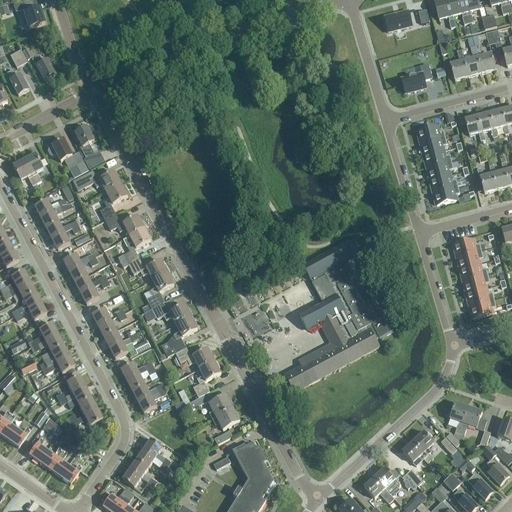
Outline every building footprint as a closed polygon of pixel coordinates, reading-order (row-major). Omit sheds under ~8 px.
[(36,12),(32,1),(32,0),(24,0),(16,2),(17,6),(13,7),(16,14),(23,12),(29,31),(46,26),(41,11),(36,12)] [(464,27),(469,26),(461,0),(457,0),(448,2),(453,19),(463,16),(464,20),(462,20),(464,27)] [(461,0),(469,26),(473,25),(471,18),(470,18),(469,15),(479,12),(476,0),(461,0)] [(503,17),(507,16),(502,0),(488,0),(491,9),(501,6),(502,10),(501,10),(503,17)] [(508,5),(511,3),(511,0),(502,0),(507,16),(511,15),(510,7),(509,8),(508,5)] [(455,30),(453,19),(448,2),(435,6),(439,23),(449,20),(450,23),(449,24),(451,31),(455,30)] [(421,26),(429,24),(426,12),(418,14),(421,26)] [(407,13),(383,19),(386,34),(411,28),(407,13)] [(488,19),(491,31),(497,29),(494,17),(488,19)] [(485,32),(491,31),(488,19),(482,20),(485,32)] [(439,46),(446,44),(442,32),(436,34),(439,46)] [(492,34),(495,46),(501,44),(498,33),(492,34)] [(489,47),(495,46),(492,34),(486,36),(489,47)] [(475,49),(482,76),(495,73),(491,56),(483,58),(480,48),(479,48),(477,38),(472,39),(475,49)] [(507,70),(511,68),(511,39),(509,40),(511,51),(502,53),(507,70)] [(446,44),(439,46),(442,57),(449,56),(446,44)] [(468,80),(482,76),(475,49),(470,50),(474,61),(465,63),(464,63),(468,80)] [(27,63),(33,59),(28,50),(22,53),(27,63)] [(17,70),(28,64),(21,52),(11,58),(17,70)] [(464,63),(465,63),(462,52),(457,54),(460,64),(450,67),(455,83),(468,80),(464,63)] [(42,64),(39,58),(32,62),(36,68),(45,84),(56,78),(48,61),(42,64)] [(421,75),(401,81),(405,97),(414,94),(418,93),(426,91),(424,83),(432,81),(428,67),(420,69),(421,75)] [(437,80),(446,78),(444,70),(435,72),(437,80)] [(18,98),(29,92),(21,77),(17,79),(13,73),(7,76),(11,82),(10,83),(18,98)] [(506,129),(508,128),(511,127),(511,109),(501,113),(506,129)] [(510,136),(508,128),(506,129),(501,113),(490,116),(494,132),(496,132),(503,130),(505,138),(510,136)] [(498,140),(496,132),(494,132),(490,116),(477,119),(482,135),(483,135),(491,133),(493,141),(498,140)] [(485,143),(483,135),(482,135),(477,119),(465,122),(469,138),(479,136),(481,144),(485,143)] [(418,134),(420,143),(422,143),(423,146),(445,140),(443,134),(439,135),(437,129),(418,134)] [(94,156),(89,147),(94,144),(87,130),(75,136),(82,150),(81,151),(86,160),(90,158),(94,156)] [(422,150),(424,159),(444,154),(442,149),(447,147),(445,140),(423,146),(424,150),(422,150)] [(77,167),(64,142),(52,148),(53,149),(49,151),(48,154),(50,157),(53,158),(57,156),(61,164),(65,162),(73,179),(66,182),(67,185),(74,181),(74,180),(89,173),(84,163),(77,167)] [(90,158),(86,160),(84,162),(85,164),(89,171),(101,165),(105,163),(100,153),(94,156),(90,158)] [(426,168),(428,167),(429,171),(452,165),(450,158),(445,159),(444,154),(424,159),(426,168)] [(25,162),(37,186),(41,184),(37,175),(44,171),(36,157),(25,162)] [(33,188),(37,186),(25,162),(13,169),(21,183),(28,179),(33,188)] [(511,170),(508,172),(506,164),(501,165),(504,173),(505,173),(509,189),(511,188),(511,170)] [(453,172),(452,165),(429,171),(430,174),(428,175),(430,183),(450,178),(449,173),(453,172)] [(505,173),(504,173),(496,175),(494,167),(489,169),(491,176),(492,176),(497,193),(509,189),(505,173)] [(492,176),(491,176),(484,178),(481,171),(477,172),(479,180),(480,180),(484,196),(497,193),(492,176)] [(107,195),(123,186),(119,179),(117,179),(115,174),(98,183),(93,173),(73,184),(78,194),(95,185),(97,190),(103,187),(107,195)] [(451,184),(450,178),(430,183),(433,192),(434,192),(435,195),(458,189),(456,182),(451,184)] [(106,223),(116,218),(111,208),(128,199),(125,194),(126,193),(123,186),(107,195),(111,202),(105,205),(108,210),(101,213),(106,223)] [(456,203),(455,197),(460,196),(458,189),(435,195),(436,199),(434,199),(437,208),(456,203)] [(70,193),(64,196),(67,203),(73,200),(70,193)] [(53,213),(67,206),(65,201),(58,204),(51,208),(48,202),(35,209),(41,220),(53,213)] [(67,206),(53,213),(41,220),(46,231),(59,224),(56,218),(64,214),(72,210),(70,205),(69,206),(67,206)] [(130,238),(146,230),(142,223),(140,223),(138,218),(121,227),(116,218),(106,223),(111,233),(118,229),(120,234),(126,231),(130,238)] [(52,242),(65,235),(59,224),(46,231),(52,242)] [(79,228),(72,232),(74,237),(81,233),(79,228)] [(505,247),(511,245),(511,229),(501,232),(505,247)] [(129,268),(139,263),(134,253),(151,244),(148,239),(150,238),(146,230),(130,238),(134,246),(128,249),(131,254),(124,257),(118,260),(123,271),(129,268)] [(58,253),(71,246),(65,235),(52,242),(58,253)] [(78,248),(91,241),(87,235),(75,242),(78,248)] [(0,259),(13,253),(7,242),(0,245),(0,259)] [(456,256),(458,256),(459,259),(481,254),(480,247),(475,248),(473,242),(454,247),(456,256)] [(346,244),(302,267),(322,306),(299,318),(304,327),(305,326),(309,333),(321,326),(332,347),(300,364),(302,369),(285,378),(294,395),(379,350),(375,342),(379,340),(379,341),(393,334),(384,318),(377,322),(370,308),(366,310),(350,281),(355,278),(346,263),(354,259),(346,244)] [(13,253),(0,259),(0,264),(2,264),(6,271),(19,264),(13,253)] [(481,254),(459,259),(460,263),(458,263),(460,272),(480,267),(478,262),(483,260),(483,259),(481,254)] [(90,264),(96,260),(94,255),(87,259),(90,264)] [(69,275),(82,268),(76,257),(63,264),(69,275)] [(96,260),(90,264),(92,268),(99,265),(96,260)] [(153,283),(169,275),(165,268),(164,268),(161,263),(144,272),(139,263),(129,268),(135,278),(141,274),(143,279),(149,276),(153,283)] [(460,272),(462,281),(464,280),(465,284),(488,278),(486,271),(481,272),(480,267),(460,272)] [(75,286),(88,279),(82,268),(69,275),(75,286)] [(10,294),(16,291),(29,284),(23,273),(10,280),(13,285),(0,292),(3,297),(10,294)] [(153,312),(162,306),(157,297),(174,288),(172,283),(173,282),(169,275),(153,283),(157,291),(151,294),(154,299),(148,302),(150,306),(153,312)] [(101,286),(108,282),(105,277),(91,284),(88,279),(75,286),(81,297),(94,290),(101,286)] [(465,284),(466,287),(464,288),(467,296),(486,291),(485,286),(489,285),(488,278),(465,284)] [(22,302),(35,295),(29,284),(16,291),(22,302)] [(94,290),(81,297),(87,308),(99,301),(94,290)] [(486,291),(467,296),(469,305),(471,305),(471,308),(472,308),(494,302),(492,296),(488,297),(486,291)] [(28,313),(40,306),(35,295),(22,302),(28,313)] [(493,316),(491,310),(496,309),(494,302),(472,308),(471,308),(472,312),(471,312),(473,321),(493,316)] [(40,306),(28,313),(30,317),(34,323),(46,317),(40,306)] [(150,306),(142,310),(145,316),(153,312),(150,306)] [(176,328),(192,319),(188,312),(187,312),(184,307),(167,316),(162,306),(153,312),(158,322),(164,318),(166,323),(172,321),(176,328)] [(118,319),(124,315),(122,310),(115,314),(118,319)] [(21,316),(22,316),(19,311),(12,314),(15,319),(21,316)] [(98,329),(111,322),(105,312),(92,318),(98,329)] [(124,315),(118,319),(120,324),(127,320),(124,315)] [(15,319),(14,320),(17,324),(23,321),(21,316),(15,319)] [(168,360),(175,356),(185,350),(180,341),(198,332),(195,327),(196,326),(192,319),(176,328),(180,335),(174,338),(167,345),(170,351),(164,354),(168,360)] [(104,340),(116,333),(111,322),(98,329),(104,340)] [(44,343),(57,336),(51,325),(38,332),(41,338),(28,345),(30,350),(37,347),(44,343)] [(130,340),(137,337),(134,332),(127,335),(130,340)] [(110,351),(122,344),(116,333),(104,340),(110,351)] [(50,354),(62,347),(57,336),(44,343),(50,354)] [(137,337),(130,340),(122,344),(110,351),(115,362),(128,355),(125,349),(132,345),(139,341),(137,337)] [(13,357),(27,350),(23,342),(9,349),(13,357)] [(137,356),(150,350),(146,342),(133,349),(137,356)] [(37,347),(30,350),(33,355),(40,351),(37,347)] [(62,347),(50,354),(52,359),(44,364),(44,365),(39,367),(42,372),(55,365),(68,358),(62,347)] [(199,372),(215,363),(211,356),(210,356),(208,351),(190,360),(185,350),(175,356),(181,366),(187,362),(189,367),(195,365),(199,372)] [(55,365),(42,372),(45,377),(58,371),(61,376),(74,369),(68,358),(55,365)] [(33,363),(19,370),(23,377),(37,370),(33,363)] [(199,400),(209,395),(204,385),(221,376),(218,371),(219,370),(215,363),(199,372),(203,379),(197,382),(200,387),(194,390),(199,400)] [(147,373),(154,369),(152,364),(144,368),(137,372),(134,366),(121,373),(127,384),(139,377),(147,373)] [(154,369),(147,373),(149,377),(156,374),(154,369)] [(17,384),(21,380),(14,373),(0,388),(0,390),(6,397),(18,385),(17,384)] [(133,394),(145,388),(139,377),(127,384),(133,394)] [(72,396),(85,389),(79,378),(66,385),(72,396)] [(138,405),(165,391),(162,386),(155,390),(156,391),(148,394),(145,388),(133,394),(138,405)] [(77,407),(90,400),(85,389),(72,396),(65,399),(59,403),(61,407),(74,401),(77,407)] [(165,391),(138,405),(144,416),(157,410),(153,403),(168,396),(165,391)] [(59,403),(65,399),(62,394),(56,398),(59,403)] [(209,395),(199,400),(190,405),(193,412),(212,402),(209,395)] [(213,422),(233,411),(226,398),(209,407),(213,414),(209,416),(213,422)] [(83,418),(96,411),(90,400),(77,407),(83,418)] [(163,413),(173,407),(170,401),(160,407),(163,413)] [(459,437),(468,410),(456,405),(448,427),(456,430),(455,435),(459,437)] [(468,410),(459,437),(463,438),(466,431),(465,431),(466,427),(481,433),(483,431),(486,423),(479,421),(482,414),(468,410)] [(83,418),(77,421),(70,425),(73,429),(86,423),(89,429),(102,422),(96,411),(83,418)] [(233,411),(213,422),(216,428),(219,426),(223,433),(240,424),(233,411)] [(0,431),(11,417),(6,414),(2,420),(3,421),(2,422),(0,420),(0,431)] [(48,418),(42,414),(34,425),(40,430),(48,418)] [(70,425),(77,421),(74,416),(67,420),(70,425)] [(0,436),(8,443),(16,432),(8,426),(9,424),(10,426),(14,420),(11,417),(0,431),(0,436)] [(504,422),(498,439),(511,444),(511,423),(504,420),(504,422)] [(45,426),(54,432),(53,435),(57,438),(62,432),(49,421),(45,426)] [(16,432),(8,443),(18,450),(30,434),(26,430),(22,436),(16,432)] [(92,439),(88,433),(79,437),(83,444),(92,439)] [(217,447),(233,439),(229,433),(214,441),(217,447)] [(486,449),(491,435),(485,433),(480,447),(486,449)] [(413,445),(430,463),(434,460),(430,456),(431,455),(428,452),(434,446),(423,435),(413,445)] [(456,450),(461,445),(451,435),(446,440),(456,450)] [(39,464),(47,453),(41,449),(44,444),(40,440),(28,457),(39,464)] [(452,457),(457,452),(445,440),(441,444),(452,457)] [(144,452),(156,460),(163,450),(151,442),(144,452)] [(428,465),(430,463),(413,445),(403,454),(413,466),(419,461),(422,463),(424,461),(428,465)] [(256,452),(253,446),(237,455),(242,463),(238,465),(243,474),(246,472),(253,484),(246,495),(238,491),(233,499),(240,504),(235,511),(261,511),(266,504),(263,502),(273,485),(274,485),(264,467),(267,465),(260,450),(256,452)] [(500,488),(509,479),(497,467),(498,467),(492,461),(496,457),(487,448),(482,454),(491,463),(487,466),(492,471),(488,476),(500,488)] [(508,457),(500,449),(495,454),(505,464),(508,467),(511,462),(511,455),(511,454),(508,457)] [(49,472),(62,454),(58,451),(54,457),(56,458),(55,459),(47,453),(39,464),(49,472)] [(168,469),(162,465),(156,460),(144,452),(137,462),(148,470),(153,465),(165,473),(168,469)] [(60,479),(68,468),(60,462),(60,461),(62,462),(66,457),(62,454),(49,472),(60,479)] [(162,465),(168,469),(172,464),(166,460),(162,465)] [(216,473),(230,465),(227,460),(214,467),(216,473)] [(475,470),(466,461),(457,470),(462,475),(466,471),(470,475),(475,470)] [(141,481),(148,470),(137,462),(130,472),(141,481)] [(68,468),(60,479),(71,487),(82,471),(77,467),(74,472),(68,468)] [(374,480),(392,500),(394,498),(396,499),(396,496),(399,494),(399,490),(401,488),(395,482),(399,478),(394,472),(390,476),(385,471),(374,480)] [(134,491),(141,481),(130,472),(122,482),(134,491)] [(407,476),(418,488),(423,484),(411,472),(407,476)] [(414,492),(418,488),(407,476),(402,480),(414,492)] [(453,494),(461,485),(452,476),(444,485),(453,494)] [(481,483),(475,476),(468,483),(474,489),(473,490),(486,502),(493,495),(481,482),(481,483)] [(148,485),(154,489),(157,484),(151,480),(148,485)] [(394,502),(392,500),(374,480),(364,490),(374,501),(379,496),(389,507),(394,502)] [(167,495),(172,488),(171,488),(165,484),(160,490),(167,495)] [(151,493),(154,489),(148,485),(145,489),(151,493)] [(437,490),(431,495),(441,505),(442,504),(446,500),(437,490)] [(106,511),(116,511),(129,494),(125,491),(117,502),(111,498),(107,495),(101,502),(106,505),(103,510),(106,511)] [(466,498),(459,491),(453,497),(460,504),(458,505),(464,511),(475,511),(478,510),(466,497),(466,498)] [(131,511),(126,508),(134,497),(129,494),(116,511),(131,511)] [(421,494),(414,500),(419,506),(426,500),(421,494)] [(350,503),(340,511),(360,511),(351,502),(350,503)]
